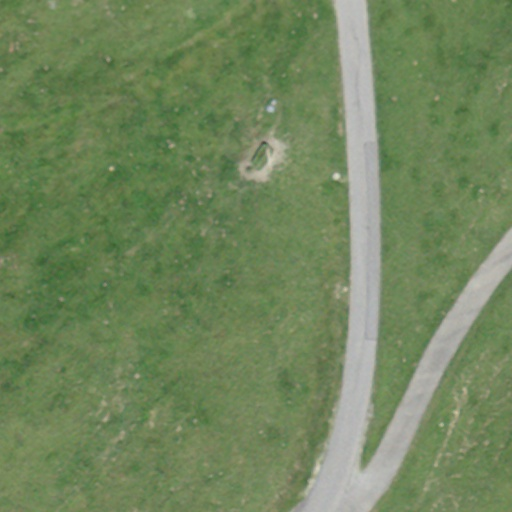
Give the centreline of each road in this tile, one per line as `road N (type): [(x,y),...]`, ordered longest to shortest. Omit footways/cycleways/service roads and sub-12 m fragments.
road 1 (track): [(351,0),(350,352),(306,511)]
road 2 (track): [(308,510),(370,448),(477,264),(511,222)]
